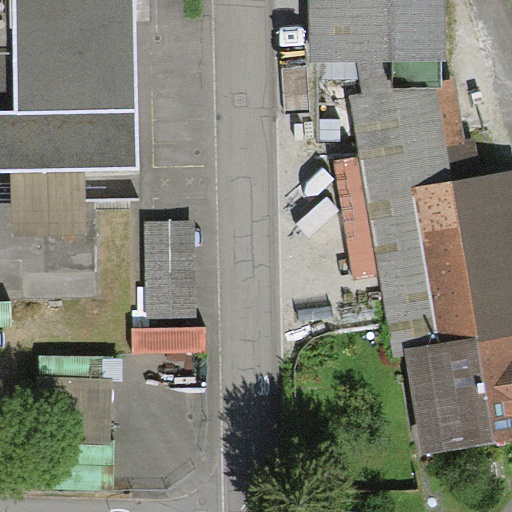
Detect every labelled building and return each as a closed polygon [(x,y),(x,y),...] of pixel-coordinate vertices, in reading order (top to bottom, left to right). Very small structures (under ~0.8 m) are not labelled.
[(0,0),(0,167),(137,165),(134,0),(0,0)] [(447,59),(444,0),(312,0),(315,63),(447,59)] [(426,452),(511,437),(511,169),(482,174),(477,142),(463,144),(454,85),(355,100),(364,160),(382,272),(396,353),(409,351),(426,452)] [(382,272),(364,160),(335,164),(353,278),(382,272)] [(146,364),(211,362),(210,330),(204,330),(200,225),(142,227),(146,364)]
